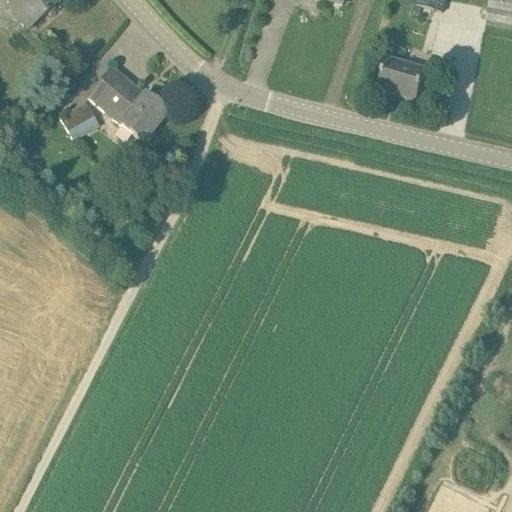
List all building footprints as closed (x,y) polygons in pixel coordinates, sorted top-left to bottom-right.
[(12,0),(15,4),(8,10),(26,32),(45,15),(49,17),(54,13),(52,9),(55,7),(48,0),(12,0)] [(419,0),(418,7),(444,14),(448,0),(419,0)] [(511,0),(490,0),(486,24),(511,28),(511,0)] [(425,71),(386,61),(377,92),(416,103),(425,71)] [(168,112),(113,68),(90,99),(145,143),(168,112)] [(68,136),(94,122),(84,105),(59,119),(68,136)]
